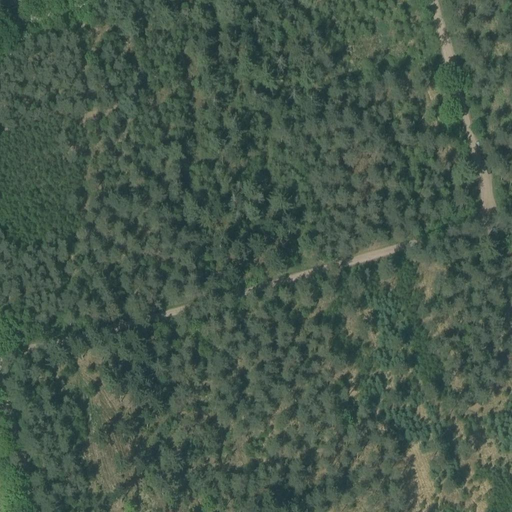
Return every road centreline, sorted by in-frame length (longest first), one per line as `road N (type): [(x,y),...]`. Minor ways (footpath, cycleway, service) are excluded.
road 1 (track): [(0,380),(7,357),(493,222)]
road 2 (track): [(493,222),(431,0)]
road 3 (track): [(35,511),(0,384)]
